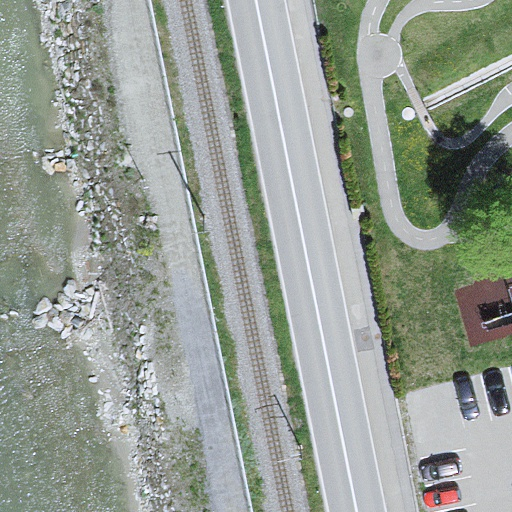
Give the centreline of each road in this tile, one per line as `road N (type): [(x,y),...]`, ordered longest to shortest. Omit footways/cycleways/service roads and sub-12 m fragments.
road 1 (track): [(122,0),(230,511)]
road 2 (secondary): [(357,511),(255,0)]
